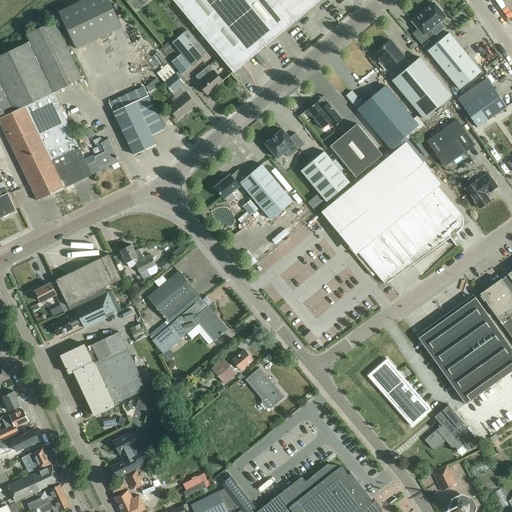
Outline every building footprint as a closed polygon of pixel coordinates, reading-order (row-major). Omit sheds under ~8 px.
[(81,0),(58,11),(77,49),(122,27),(108,0),(81,0)] [(173,0),(234,73),(320,0),(173,0)] [(434,3),(412,21),(418,29),(412,34),(421,45),(428,39),(424,35),(445,17),(434,3)] [(0,55),(0,115),(12,110),(13,112),(0,117),(0,122),(38,201),(119,162),(109,139),(101,143),(105,152),(94,157),(93,155),(85,159),(53,93),(82,79),(54,21),(25,35),(29,42),(0,55)] [(176,67),(182,73),(202,56),(201,55),(205,51),(187,29),(171,42),(181,54),(175,59),(179,64),(176,67)] [(427,51),(459,89),(481,71),(449,33),(427,51)] [(390,40),(373,54),(387,72),(405,58),(390,40)] [(155,69),(166,62),(158,52),(148,59),(155,69)] [(451,96),(419,58),(391,81),(424,119),(451,96)] [(178,72),(170,63),(157,73),(173,92),(186,81),(178,71),(178,72)] [(201,72),(202,74),(198,78),(201,82),(198,84),(207,95),(223,82),(209,65),(201,72)] [(405,146),(420,164),(425,160),(403,134),(417,123),(385,84),(356,107),(389,146),(391,145),(397,153),(405,146)] [(144,86),(142,87),(109,103),(134,155),(156,144),(152,135),(164,129),(144,86)] [(462,107),(477,128),(507,108),(492,86),(462,107)] [(196,104),(186,92),(177,100),(174,97),(172,99),(174,102),(168,108),(178,119),(196,104)] [(307,109),(323,128),(328,124),(331,128),(342,120),(328,103),(323,107),(318,101),(307,109)] [(449,103),(440,107),(444,115),(453,111),(449,103)] [(83,124),(89,120),(80,110),(75,114),(83,124)] [(457,120),(427,142),(444,166),(474,144),(457,120)] [(330,147),(355,177),(382,155),(357,125),(330,147)] [(170,127),(158,135),(164,143),(161,146),(166,153),(181,143),(170,127)] [(266,143),(265,143),(266,144),(277,158),(290,148),(294,153),(305,144),(295,133),(289,138),(283,130),(282,129),(281,130),(266,143)] [(489,144),(488,144),(485,139),(481,141),(488,150),(491,147),(489,144)] [(397,153),(325,212),(385,284),(450,238),(456,246),(459,243),(462,241),(457,233),(460,224),(461,215),(420,164),(405,146),(397,153)] [(326,201),(349,182),(324,152),(301,171),(326,201)] [(246,178),(240,183),(271,219),(292,201),(262,164),(246,178)] [(230,174),(215,187),(224,199),(224,198),(228,203),(235,198),(231,193),(239,186),(238,184),(240,183),(246,178),(239,170),(231,176),(230,174)] [(490,200),(485,194),(489,191),(489,192),(497,186),(488,173),(476,181),(476,180),(464,188),(479,209),(490,200)] [(0,218),(16,211),(7,193),(0,196),(0,218)] [(152,266),(151,265),(155,263),(154,261),(155,260),(154,256),(152,257),(150,253),(143,257),(139,249),(135,251),(131,245),(120,250),(129,269),(136,265),(139,273),(152,266)] [(109,254),(56,280),(56,281),(59,288),(61,292),(65,300),(68,305),(82,298),(101,289),(103,294),(108,292),(106,288),(121,279),(109,254)] [(435,268),(439,274),(454,264),(450,258),(435,268)] [(168,259),(160,265),(165,272),(173,265),(168,259)] [(502,279),(501,279),(480,294),(511,337),(511,270),(507,274),(508,275),(502,279)] [(154,282),(159,288),(148,297),(169,322),(200,297),(179,272),(166,282),(161,276),(154,282)] [(50,283),(35,291),(41,302),(55,295),(56,294),(61,292),(59,288),(56,281),(51,284),(50,283)] [(133,292),(143,290),(141,282),(131,285),(133,292)] [(339,283),(335,286),(342,295),(346,292),(339,283)] [(389,300),(397,294),(392,287),(384,292),(389,300)] [(71,325),(80,321),(84,329),(118,313),(108,293),(108,292),(103,294),(74,308),(77,313),(67,318),(67,317),(52,325),(57,336),(65,332),(65,333),(73,329),(71,325)] [(418,338),(445,376),(465,404),(511,370),(511,348),(475,297),(418,338)] [(196,304),(176,320),(170,326),(181,339),(200,323),(215,340),(227,330),(208,307),(202,312),(196,304)] [(148,310),(140,313),(143,320),(151,316),(148,310)] [(289,322),(295,328),(301,322),(295,316),(289,322)] [(134,317),(125,321),(127,326),(136,322),(134,317)] [(147,333),(151,338),(163,327),(160,323),(147,333)] [(181,339),(170,326),(152,341),(163,355),(181,339)] [(139,373),(126,347),(119,332),(86,348),(84,344),(60,355),(69,374),(74,371),(94,415),(115,406),(114,404),(147,390),(144,384),(143,381),(139,373)] [(253,360),(244,350),(232,360),(233,361),(229,365),(224,358),(211,369),(224,384),(236,374),(233,370),(238,366),(241,370),(253,360)] [(387,359),(368,376),(412,426),(431,410),(387,359)] [(3,365),(0,366),(0,387),(1,388),(0,386),(0,382),(10,378),(3,365)] [(284,397),(260,368),(246,380),(262,399),(262,402),(267,408),(270,409),(284,397)] [(146,369),(139,373),(143,381),(144,384),(151,380),(146,369)] [(353,384),(357,389),(367,381),(363,377),(353,384)] [(222,385),(216,390),(219,395),(226,389),(222,385)] [(21,406),(14,391),(2,397),(0,398),(0,403),(4,401),(9,411),(21,406)] [(135,408),(147,412),(153,392),(149,391),(139,396),(135,408)] [(441,425),(424,440),(432,449),(444,439),(455,452),(463,445),(456,437),(467,427),(448,405),(434,417),(441,425)] [(28,421),(23,410),(16,413),(16,412),(9,415),(10,416),(3,419),(7,428),(0,431),(0,440),(18,431),(16,427),(28,421)] [(120,416),(117,424),(124,426),(127,419),(120,416)] [(22,430),(0,440),(0,442),(5,453),(12,450),(13,452),(40,440),(36,432),(25,437),(22,430)] [(139,445),(132,432),(113,441),(120,454),(121,453),(125,460),(111,467),(116,478),(150,462),(143,448),(139,450),(137,446),(139,445)] [(43,448),(28,455),(36,471),(51,464),(43,448)] [(376,511),(377,511),(379,510),(372,502),(373,502),(350,472),(347,474),(340,465),(327,464),(305,481),(302,476),(258,511),(255,508),(249,511),(376,511)] [(433,472),(442,491),(456,485),(447,465),(433,472)] [(59,481),(52,466),(32,474),(8,485),(15,501),(59,481)] [(125,476),(132,490),(144,485),(137,470),(125,476)] [(224,487),(190,503),(193,511),(226,511),(239,506),(243,511),(249,511),(255,508),(231,476),(221,483),(224,487)] [(123,478),(109,486),(113,494),(117,492),(118,495),(114,497),(121,511),(138,511),(145,509),(139,495),(132,498),(128,490),(127,491),(125,488),(128,487),(123,478)] [(39,507),(50,502),(65,495),(60,484),(45,492),(47,497),(42,499),(42,498),(27,504),(30,511),(39,507)] [(468,502),(463,500),(460,494),(453,497),(456,503),(454,509),(455,511),(469,511),(470,508),(468,502)] [(65,495),(50,502),(39,507),(41,511),(45,511),(53,509),(54,511),(56,511),(70,506),(65,495)] [(2,507),(0,508),(0,511),(10,511),(7,505),(15,501),(13,497),(0,503),(2,507)]
